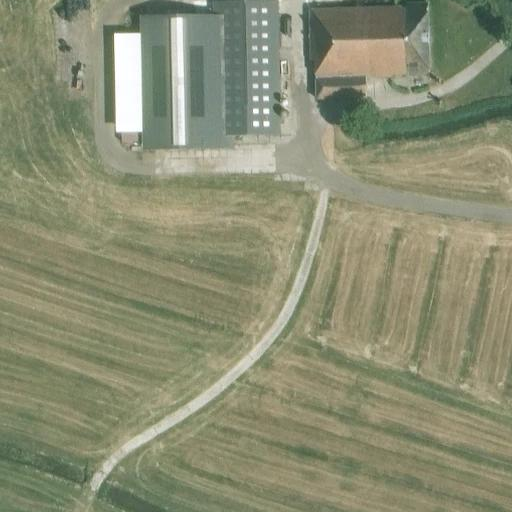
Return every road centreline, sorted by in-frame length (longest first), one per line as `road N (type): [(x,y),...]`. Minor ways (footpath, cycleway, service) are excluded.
road 1 (track): [(326,177),(287,315),(261,351),(213,394),(128,448),(96,488)]
road 2 (track): [(155,165),(130,164),(106,142),(103,40),(119,8),(140,0)]
